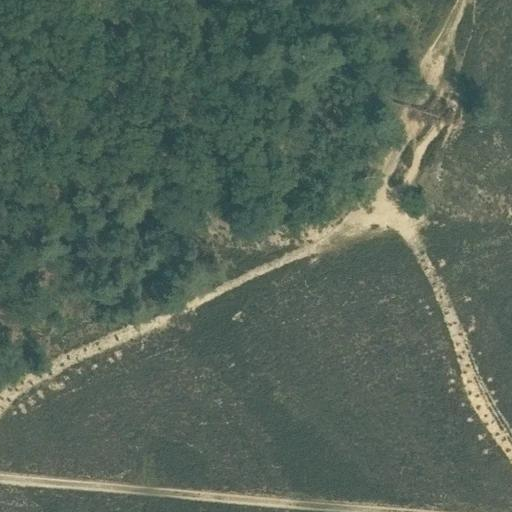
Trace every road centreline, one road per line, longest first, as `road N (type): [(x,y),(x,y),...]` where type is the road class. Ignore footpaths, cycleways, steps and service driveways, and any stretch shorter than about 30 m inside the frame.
road 1 (unknown): [(0,402),(41,369),(238,279),(359,211),(384,175),(464,0)]
road 2 (track): [(316,511),(0,484)]
road 3 (unknown): [(367,198),(406,235),(473,404),(511,467)]
